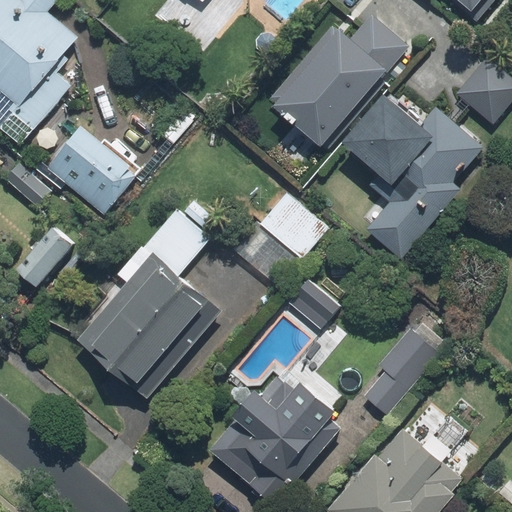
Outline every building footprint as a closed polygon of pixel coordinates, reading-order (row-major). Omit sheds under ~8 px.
[(0,0),(0,141),(15,154),(71,89),(56,76),(70,60),(65,55),(77,41),(46,15),(58,1),(56,0),(14,0),(14,1),(12,0),(0,0)] [(208,0),(188,0),(200,9),(208,0)] [(422,0),(427,4),(430,0),(444,0),(467,18),(481,0),(422,0)] [(261,108),(314,154),(405,48),(370,18),(348,44),(329,28),(261,108)] [(511,83),(484,60),(453,97),(492,129),(511,104),(511,83)] [(363,234),(398,264),(489,158),(434,112),(420,128),(381,95),(333,151),(371,184),(366,189),(386,206),(363,234)] [(76,133),(45,174),(102,218),(139,171),(101,142),(96,148),(76,133)] [(18,167),(3,185),(33,210),(48,193),(18,167)] [(285,194),(255,228),(299,265),(328,231),(285,194)] [(110,299),(71,345),(142,405),(221,313),(179,278),(222,228),(192,203),(180,217),(175,213),(142,251),(139,248),(101,291),(110,299)] [(47,231),(9,275),(32,294),(70,250),(47,231)] [(306,282),(283,307),(317,336),(339,310),(306,282)] [(362,399),(387,420),(449,348),(417,321),(376,370),(382,375),(362,399)] [(207,455),(271,510),(340,429),(276,375),(253,401),(247,396),(224,423),(230,429),(207,455)] [(396,429),(325,511),(438,511),(462,485),(439,466),(449,455),(429,437),(419,449),(396,429)] [(511,484),(509,482),(496,496),(511,509),(511,484)]
